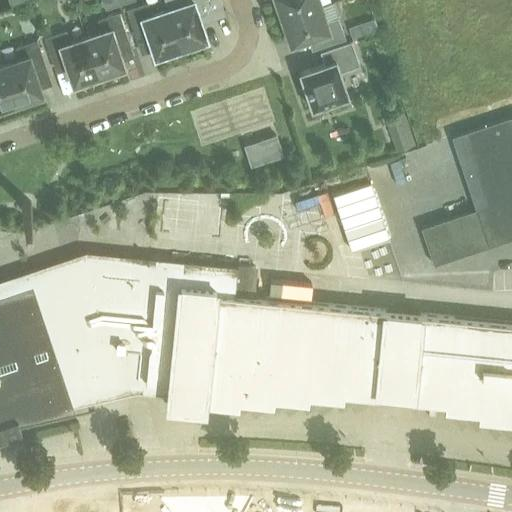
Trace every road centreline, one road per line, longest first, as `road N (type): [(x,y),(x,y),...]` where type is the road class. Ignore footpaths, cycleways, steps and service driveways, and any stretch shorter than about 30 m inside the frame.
road 1 (secondary): [(511,499),(266,473),(172,472),(0,492)]
road 2 (residential): [(0,149),(230,71),(247,49),(240,0)]
